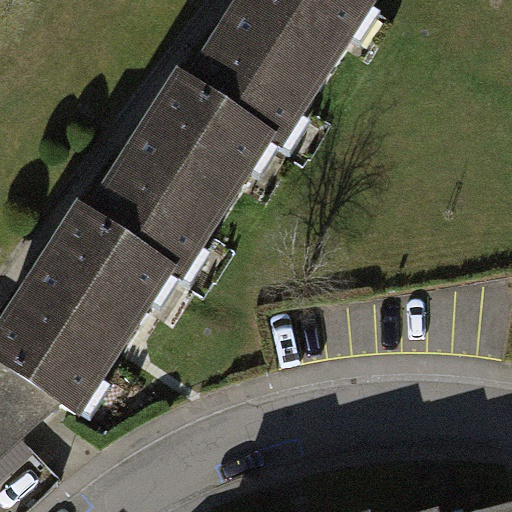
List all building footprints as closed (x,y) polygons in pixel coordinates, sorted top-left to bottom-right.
[(350,0),(245,0),(186,93),(261,142),(271,149),(362,8),(350,0)] [(176,87),(88,225),(161,274),(171,280),(261,142),(186,93),(176,87)] [(79,220),(0,343),(0,364),(62,406),(73,413),(161,274),(88,225),(79,220)] [(0,415),(24,441),(39,428),(62,406),(0,364),(0,415)] [(0,462),(24,441),(0,415),(0,462)]
